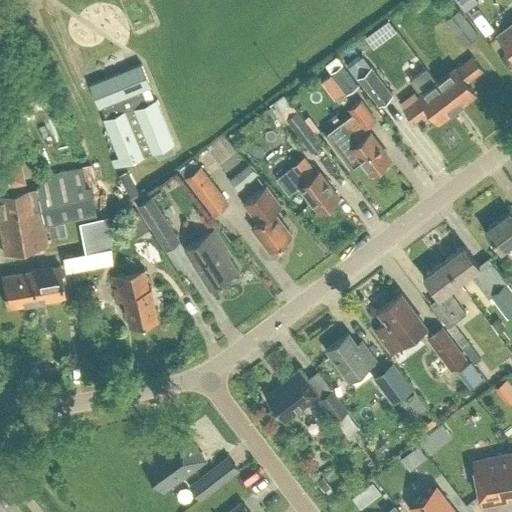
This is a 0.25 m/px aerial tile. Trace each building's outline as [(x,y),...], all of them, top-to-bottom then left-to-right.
[(490,0),(482,0),(463,14),(473,28),(498,10),(490,0)] [(445,18),(464,43),(477,34),(458,8),(445,18)] [(511,53),(511,21),(503,28),(496,33),(511,53)] [(336,55),(324,63),(329,69),(330,71),(341,63),(336,55)] [(436,79),(456,105),(474,91),(466,81),(481,69),(471,55),(456,67),(454,65),(436,79)] [(113,165),(172,141),(155,97),(143,101),(138,88),(149,83),(140,61),(89,81),(98,104),(100,103),(105,115),(103,116),(118,154),(110,157),(113,165)] [(330,71),(346,92),(357,83),(341,63),(330,71)] [(357,76),(378,103),(391,93),(370,66),(357,76)] [(456,105),(436,79),(425,66),(409,78),(419,92),(417,94),(419,95),(402,107),(413,121),(429,109),(437,119),(456,105)] [(280,111),(281,111),(291,103),(283,93),(272,101),(280,111)] [(349,165),(360,157),(371,172),(390,157),(370,130),(368,132),(365,127),(377,118),(362,98),(348,108),(351,112),(324,133),(349,165)] [(281,111),(286,117),(296,110),(291,103),(281,111)] [(286,117),(310,150),(320,142),(296,110),(286,117)] [(0,134),(0,143),(1,147),(17,144),(14,131),(0,134)] [(220,139),(205,146),(209,157),(225,150),(220,139)] [(175,151),(174,150),(171,142),(154,148),(158,158),(175,151)] [(16,155),(15,150),(2,153),(3,157),(0,158),(0,185),(22,180),(17,154),(16,155)] [(314,172),(301,155),(287,166),(299,182),(297,184),(316,210),(335,195),(316,170),(314,172)] [(193,159),(180,169),(185,175),(199,164),(194,158),(193,159)] [(247,162),(237,172),(246,182),(256,172),(247,162)] [(92,211),(87,187),(96,185),(93,170),(91,163),(90,163),(81,165),(38,174),(40,183),(36,184),(37,186),(0,193),(0,231),(4,254),(50,245),(46,225),(62,222),(61,218),(92,211)] [(185,175),(213,211),(227,200),(199,164),(185,175)] [(249,225),(268,249),(270,247),(273,249),(280,244),(279,240),(289,232),(271,209),(279,203),(263,183),(240,201),(255,220),(249,225)] [(137,203),(165,246),(179,238),(151,194),(137,203)] [(499,216),(483,228),(499,249),(511,240),(511,241),(511,217),(511,216),(506,210),(504,212),(499,216)] [(123,220),(132,237),(147,228),(138,211),(123,220)] [(78,220),(85,250),(115,244),(108,214),(78,220)] [(183,247),(192,261),(207,286),(231,272),(236,269),(212,229),(183,247)] [(463,243),(441,259),(457,280),(468,272),(487,296),(489,295),(493,292),(494,293),(509,313),(511,311),(511,287),(487,256),(478,263),(463,243)] [(66,252),(66,266),(104,264),(103,250),(66,252)] [(441,259),(422,274),(439,295),(430,302),(448,325),(447,326),(461,345),(467,341),(452,321),(465,311),(447,288),(448,287),(457,280),(441,259)] [(59,264),(29,269),(32,284),(29,284),(32,301),(64,295),(59,264)] [(158,319),(145,266),(111,274),(118,301),(124,300),(130,326),(158,319)] [(32,284),(29,269),(1,274),(7,305),(32,301),(29,284),(32,284)] [(82,313),(96,311),(93,286),(78,288),(82,313)] [(400,343),(401,343),(415,332),(419,337),(427,330),(397,292),(375,309),(383,320),(371,329),(388,352),(394,348),(400,343)] [(426,335),(450,367),(465,356),(440,324),(426,335)] [(347,379),(374,359),(360,341),(355,344),(345,331),(324,348),(347,379)] [(379,370),(398,396),(411,386),(392,361),(379,370)] [(263,393),(281,417),(315,392),(297,368),(263,393)] [(511,384),(506,377),(494,386),(500,394),(511,385),(511,384)] [(320,397),(334,417),(344,409),(346,408),(332,388),(320,397)] [(344,409),(334,417),(347,434),(355,428),(357,426),(344,409)] [(355,428),(347,434),(353,441),(360,436),(355,428)] [(163,446),(142,461),(162,487),(177,476),(185,470),(202,457),(183,430),(171,440),(163,446)] [(429,430),(418,439),(428,452),(439,443),(429,430)] [(372,441),(379,450),(386,444),(379,436),(372,441)] [(511,464),(509,451),(472,458),(481,503),(506,498),(506,495),(511,493),(511,464)] [(211,465),(198,475),(209,489),(222,479),(211,465)] [(323,490),(324,490),(329,486),(330,485),(321,474),(315,479),(323,490)] [(362,487),(370,498),(380,490),(372,480),(362,487)] [(456,511),(435,483),(408,504),(414,511),(456,511)] [(248,511),(241,502),(227,511),(248,511)]
